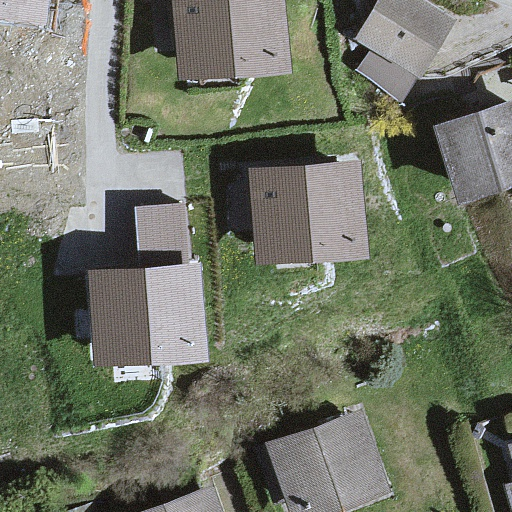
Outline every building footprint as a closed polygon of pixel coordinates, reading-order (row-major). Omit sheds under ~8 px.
[(176,0),(178,43),(288,40),(286,0),(176,0)] [(462,20),(426,0),(391,0),(373,33),(435,68),(462,20)] [(511,181),(511,99),(452,121),(479,194),(511,181)] [(365,224),(362,131),(248,134),(251,227),(365,224)] [(137,175),(138,224),(88,226),(91,321),(200,319),(197,173),(137,175)] [(329,511),(403,484),(373,406),(285,440),(312,511),(329,511)] [(236,511),(224,482),(150,511),(236,511)]
